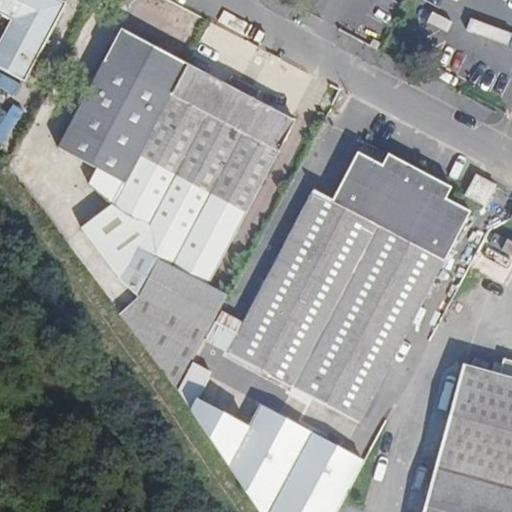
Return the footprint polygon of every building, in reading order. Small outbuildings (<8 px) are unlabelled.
[(65,4),(57,0),(0,0),(0,17),(11,22),(0,43),(0,69),(24,82),(65,4)] [(226,296),(208,287),(247,214),(295,123),(255,102),(226,87),(187,66),(121,31),(57,149),(96,170),(86,188),(111,208),(120,213),(142,224),(147,227),(153,257),(136,248),(118,280),(129,292),(206,333),(226,296)] [(260,93),(230,78),(226,87),(255,102),(260,93)] [(358,423),(469,213),(446,202),(451,189),(387,157),(382,168),(357,156),(333,203),(313,192),(227,354),(358,423)] [(498,214),(509,195),(476,179),(465,201),(497,216),(498,214)] [(511,221),(511,196),(509,195),(498,214),(511,221)] [(511,264),(511,242),(489,230),(465,275),(497,292),(511,264)] [(511,511),(511,380),(463,367),(450,414),(440,411),(434,428),(446,431),(423,511),(511,511)] [(336,511),(364,462),(260,406),(248,428),(197,400),(191,412),(259,511),(336,511)]
